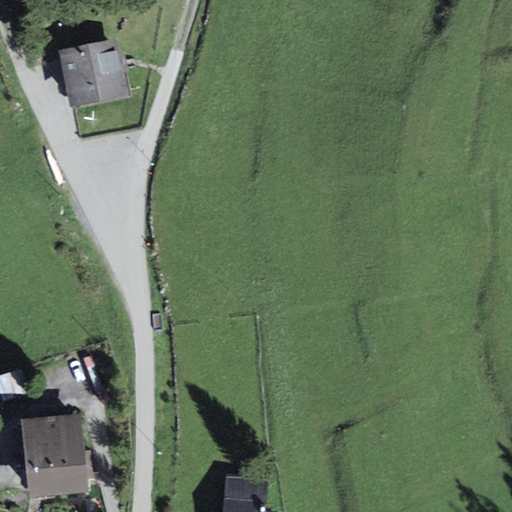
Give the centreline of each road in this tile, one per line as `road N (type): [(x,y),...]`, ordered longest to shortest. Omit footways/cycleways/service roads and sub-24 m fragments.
road 1 (residential): [(142,511),(145,344),(126,217),(177,51)]
road 2 (track): [(126,231),(87,186),(19,63),(0,10)]
